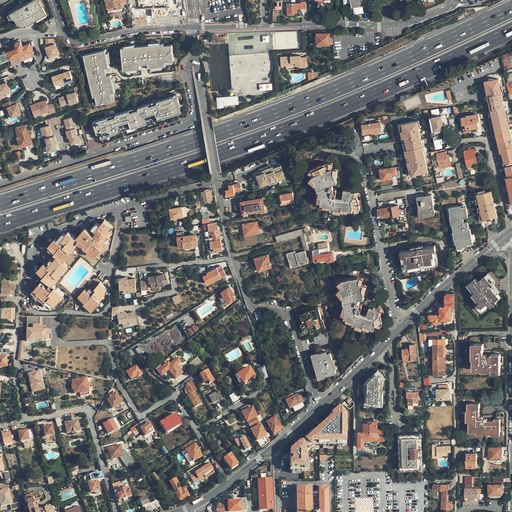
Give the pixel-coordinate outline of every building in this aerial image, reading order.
[(35,18),(45,12),(38,0),(31,0),(27,3),(25,1),(17,5),(19,7),(9,13),(12,17),(14,18),(17,23),(23,25),(29,21),(28,19),(31,18),(32,21),(36,19),(35,18)] [(123,7),(121,0),(105,0),(107,9),(117,6),(117,8),(123,7)] [(298,9),(298,4),(288,4),(288,13),(298,12),(298,9)] [(19,7),(17,5),(14,7),(14,8),(6,13),(10,21),(14,18),(12,17),(9,13),(19,7)] [(330,44),(330,33),(317,33),(317,44),(330,44)] [(215,43),(227,42),(226,34),(214,35),(215,43)] [(53,38),(45,38),(45,46),(49,56),(59,53),(53,38)] [(12,63),(34,54),(30,43),(23,45),(21,41),(16,43),(18,48),(5,52),(5,51),(1,52),(2,53),(0,54),(0,62),(4,60),(7,59),(11,58),(12,63)] [(165,62),(173,61),(172,45),(163,46),(163,44),(160,44),(149,45),(135,46),(125,47),(121,48),(124,70),(128,70),(138,69),(141,69),(141,65),(144,64),(148,64),(149,68),(152,68),(162,67),(165,66),(165,64),(165,62)] [(98,103),(114,100),(112,92),(114,91),(116,91),(116,89),(113,78),(112,74),(108,75),(107,71),(106,67),(110,66),(109,63),(107,53),(106,49),(84,54),(85,57),(87,68),(91,82),(93,92),(94,96),(96,95),(98,103)] [(300,57),(300,55),(281,56),(282,65),(296,64),(296,66),(306,66),(306,57),(300,57)] [(70,69),(61,73),(64,81),(73,78),(70,69)] [(61,73),(52,76),(55,85),(60,83),(61,85),(65,84),(64,81),(61,73)] [(9,91),(6,82),(0,84),(0,98),(5,97),(4,93),(9,91)] [(82,83),(74,86),(76,90),(59,96),(62,104),(70,101),(71,103),(79,100),(77,95),(78,95),(77,93),(79,92),(78,90),(83,88),(82,83)] [(158,118),(180,111),(179,106),(180,106),(177,96),(173,97),(173,95),(156,100),(157,102),(149,105),(148,103),(138,106),(139,107),(130,110),(130,109),(116,113),(116,115),(108,118),(108,116),(93,121),(97,133),(100,132),(102,137),(121,130),(119,123),(130,120),(132,127),(147,122),(145,114),(155,111),(158,118)] [(218,96),(218,107),(225,107),(224,105),(240,103),(239,95),(218,96)] [(17,103),(15,98),(2,104),(3,109),(7,107),(10,112),(11,117),(21,113),(19,108),(17,103)] [(48,104),(46,99),(37,102),(35,103),(30,105),(34,113),(41,110),(42,113),(49,110),(51,112),(56,110),(52,102),(48,104)] [(63,113),(56,116),(58,124),(65,122),(64,119),(63,113)] [(461,117),(463,129),(473,128),(479,127),(477,119),(479,119),(478,113),(466,115),(467,116),(461,117)] [(383,116),(383,122),(384,123),(391,122),(390,114),(383,116)] [(435,143),(447,141),(442,114),(431,116),(435,143)] [(56,116),(48,119),(50,124),(50,126),(58,124),(56,116)] [(74,116),(64,119),(65,122),(66,127),(73,125),(76,124),(74,116)] [(403,122),(405,136),(421,133),(420,129),(417,130),(417,127),(420,126),(418,119),(403,122)] [(382,130),(381,122),(381,121),(362,124),(363,133),(372,132),(378,131),(382,130)] [(32,142),(27,123),(17,126),(16,126),(19,134),(17,135),(20,146),(32,142)] [(50,124),(41,127),(43,135),(46,134),(52,132),(50,126),(50,124)] [(74,128),(67,130),(66,131),(68,139),(69,138),(78,136),(75,128),(74,128)] [(511,195),(511,199),(511,146),(510,142),(511,141),(511,139),(511,134),(510,128),(497,131),(497,135),(499,134),(500,138),(502,137),(503,140),(504,140),(505,143),(500,145),(502,153),(504,152),(505,159),(507,159),(508,162),(509,166),(510,169),(508,170),(509,177),(507,178),(509,185),(511,184),(511,195)] [(405,136),(406,141),(409,156),(423,154),(423,153),(425,153),(425,152),(423,145),(422,138),(421,133),(405,136)] [(47,138),(45,138),(48,146),(56,144),(57,143),(54,135),(53,136),(47,138)] [(78,136),(69,138),(71,144),(81,142),(79,135),(78,136)] [(48,146),(46,146),(49,154),(58,151),(56,144),(48,146)] [(475,152),(477,152),(477,148),(464,150),(467,164),(476,162),(475,152)] [(448,156),(447,154),(446,149),(437,150),(440,167),(451,165),(450,156),(448,156)] [(428,171),(427,164),(424,165),(424,162),(426,161),(425,153),(423,153),(423,154),(409,156),(410,160),(410,163),(412,174),(428,171)] [(330,161),(328,161),(312,167),(310,170),(314,173),(311,178),(314,180),(317,186),(319,185),(321,191),(319,192),(322,198),(321,203),(330,205),(330,207),(341,209),(342,207),(353,208),(354,203),(359,204),(360,199),(357,194),(355,194),(355,191),(351,190),(351,189),(349,188),(349,190),(344,189),(344,192),(337,191),(337,188),(336,188),(334,187),(333,186),(332,185),(331,185),(330,184),(332,183),(335,182),(335,180),(336,179),(334,171),(334,168),(330,167),(329,166),(330,161)] [(259,178),(262,185),(265,184),(269,182),(270,184),(274,182),(278,181),(278,180),(283,179),(286,178),(282,165),(269,169),(269,168),(263,170),(263,171),(255,174),(256,178),(259,178)] [(398,166),(391,167),(392,177),(400,176),(398,166)] [(382,179),(392,177),(391,167),(387,168),(381,169),(381,170),(379,170),(380,176),(382,176),(382,179)] [(240,183),(227,185),(227,189),(226,189),(227,195),(235,194),(235,191),(241,190),(240,183)] [(213,202),(211,188),(201,190),(202,196),(203,196),(205,204),(213,202)] [(477,193),(481,210),(482,215),(483,218),(491,216),(497,215),(494,203),(491,203),(490,200),(493,199),(491,189),(485,191),(479,193),(477,193)] [(281,199),(280,199),(281,205),(294,203),(292,192),(280,195),(281,199)] [(432,194),(417,196),(419,208),(422,208),(423,214),(435,212),(432,194)] [(397,198),(398,198),(405,197),(407,205),(408,205),(407,196),(397,198)] [(248,199),(241,201),(243,214),(251,212),(251,213),(259,211),(266,209),(263,197),(257,198),(256,197),(248,199)] [(401,206),(407,205),(405,197),(398,198),(398,202),(400,202),(401,206)] [(467,204),(449,207),(455,249),(464,248),(464,246),(473,244),(470,221),(465,221),(464,217),(468,216),(467,204)] [(393,216),(401,214),(400,211),(401,211),(401,208),(399,208),(399,205),(378,208),(380,217),(393,215),(393,216)] [(172,219),(184,217),(182,207),(170,209),(172,219)] [(258,228),(262,227),(261,220),(243,223),(245,235),(259,233),(258,228)] [(78,242),(81,243),(82,243),(84,241),(87,244),(85,246),(90,251),(91,250),(95,254),(102,247),(100,245),(106,239),(104,237),(111,230),(110,229),(108,228),(111,224),(107,221),(97,232),(94,229),(90,233),(87,230),(77,240),(79,241),(78,242)] [(208,223),(209,230),(211,230),(212,234),(212,237),(220,236),(217,222),(208,223)] [(158,250),(157,227),(125,229),(125,236),(123,236),(123,244),(121,244),(121,252),(158,250)] [(301,234),(306,250),(309,249),(305,235),(304,228),(299,229),(276,235),(276,236),(278,241),(301,234)] [(113,232),(111,230),(104,237),(106,239),(113,232)] [(47,245),(48,246),(55,252),(54,253),(56,256),(62,260),(78,242),(79,241),(77,240),(67,231),(65,233),(63,231),(56,238),(54,237),(47,245)] [(196,234),(182,236),(177,236),(179,248),(197,245),(196,234)] [(213,241),(210,241),(212,248),(213,248),(214,252),(223,250),(220,236),(212,237),(213,241)] [(64,262),(81,243),(78,242),(62,260),(64,262)] [(411,249),(400,251),(402,257),(405,257),(407,267),(414,266),(415,268),(427,265),(427,263),(436,262),(434,251),(436,251),(435,245),(424,247),(423,246),(411,249)] [(53,254),(54,253),(55,252),(48,246),(46,248),(52,253),(51,254),(52,255),(53,254)] [(328,258),(329,260),(335,259),(334,251),(329,252),(328,247),(319,249),(313,249),(313,250),(315,259),(315,260),(328,258)] [(309,262),(306,250),(296,252),(296,250),(287,253),(292,266),(309,262)] [(405,257),(402,257),(404,271),(415,269),(415,271),(428,268),(427,266),(439,264),(436,251),(434,251),(436,262),(427,263),(427,265),(415,268),(414,266),(407,267),(405,257)] [(256,257),(259,267),(266,266),(266,268),(272,266),(269,253),(256,257)] [(64,262),(62,260),(56,256),(53,260),(51,259),(47,264),(46,263),(38,272),(39,272),(45,278),(44,279),(49,284),(52,286),(53,285),(66,270),(65,269),(68,266),(64,262)] [(219,271),(217,267),(207,272),(208,273),(204,275),(208,284),(226,275),(223,269),(219,271)] [(476,277),(467,285),(473,293),(471,295),(478,303),(476,305),(481,311),(489,305),(491,308),(498,303),(496,301),(500,298),(497,294),(500,291),(501,279),(492,269),(478,280),(476,277)] [(68,271),(66,270),(53,285),(55,286),(68,271)] [(164,274),(149,276),(150,282),(151,282),(152,286),(153,286),(154,291),(161,289),(161,285),(164,284),(163,280),(165,279),(164,274)] [(127,279),(127,277),(127,276),(124,276),(124,277),(119,278),(120,289),(128,288),(128,291),(136,290),(135,277),(132,278),(127,279)] [(346,311),(345,317),(347,317),(354,320),(353,322),(363,325),(364,323),(375,327),(377,322),(382,324),(383,321),(382,314),(380,314),(381,310),(377,309),(378,307),(375,307),(374,307),(370,306),(369,309),(362,307),(362,303),(361,303),(360,302),(360,301),(359,300),(357,300),(357,299),(358,299),(358,298),(363,297),(362,295),(364,295),(363,287),(364,284),(360,282),(360,280),(361,277),(358,276),(342,279),(340,281),(343,285),(340,289),(342,291),(343,298),(346,298),(347,303),(345,304),(346,311)] [(0,293),(0,294),(0,296),(6,296),(6,294),(8,295),(14,295),(14,285),(17,285),(18,281),(8,280),(7,284),(0,284),(0,287),(0,293)] [(95,306),(96,307),(101,301),(99,300),(102,296),(105,293),(103,292),(102,291),(105,287),(100,282),(94,289),(91,287),(87,292),(84,290),(78,297),(85,303),(83,305),(91,311),(95,306)] [(57,300),(63,293),(55,286),(53,285),(52,286),(49,284),(47,286),(44,284),(43,285),(40,283),(32,292),(46,304),(47,303),(52,308),(58,301),(57,300)] [(223,303),(227,301),(228,300),(230,302),(236,298),(234,295),(235,294),(230,286),(221,292),(223,295),(219,297),(223,303)] [(424,321),(433,321),(441,320),(451,320),(451,311),(455,311),(455,293),(447,293),(445,295),(445,306),(440,307),(440,314),(424,315),(424,321)] [(173,296),(175,303),(183,301),(181,294),(173,296)] [(175,317),(165,303),(114,336),(116,345),(120,352),(157,328),(175,317)] [(14,309),(1,308),(1,319),(14,320),(14,309)] [(304,324),(305,329),(312,328),(313,328),(325,325),(324,319),(322,319),(319,308),(302,313),(305,324),(304,324)] [(42,329),(42,318),(30,318),(30,329),(42,329)] [(51,330),(42,329),(30,329),(27,329),(27,341),(35,341),(35,340),(50,340),(51,330)] [(434,346),(434,357),(446,357),(446,338),(429,338),(430,345),(434,346)] [(277,341),(274,342),(266,344),(269,355),(272,354),(273,357),(280,355),(279,352),(282,351),(279,341),(277,341)] [(501,353),(492,353),(493,355),(493,359),(482,358),(482,352),(484,352),(484,343),(475,343),(475,359),(474,359),(474,367),(481,367),(482,368),(492,368),(492,370),(501,370),(501,353)] [(410,344),(410,347),(402,348),(403,358),(408,357),(408,359),(411,358),(411,360),(417,359),(416,344),(410,344)] [(139,356),(144,353),(140,346),(136,349),(136,351),(139,356)] [(327,353),(326,351),(319,353),(315,354),(316,359),(315,360),(318,372),(320,372),(321,376),(336,372),(331,352),(327,353)] [(168,362),(166,364),(159,369),(157,371),(162,376),(169,371),(176,379),(183,373),(177,365),(181,362),(178,357),(170,364),(168,362)] [(198,357),(193,361),(197,366),(202,361),(198,357)] [(446,375),(446,357),(434,357),(434,368),(430,368),(430,375),(446,375)] [(182,362),(178,365),(184,371),(187,368),(182,362)] [(136,366),(126,372),(131,379),(137,376),(137,377),(142,375),(136,366)] [(264,366),(258,370),(263,381),(267,378),(264,366)] [(238,373),(238,375),(243,383),(245,384),(248,382),(248,380),(250,379),(253,379),(254,378),(254,376),(249,368),(242,373),(241,371),(238,373)] [(365,377),(365,405),(382,405),(383,371),(373,370),(373,377),(365,377)] [(40,371),(28,374),(32,392),(44,389),(40,371)] [(209,384),(211,383),(213,382),(207,372),(206,372),(199,376),(203,383),(207,380),(209,384)] [(240,385),(243,383),(238,375),(235,377),(240,385)] [(193,385),(196,384),(191,376),(184,382),(187,387),(185,388),(185,389),(183,390),(185,392),(186,391),(189,395),(187,396),(194,407),(201,403),(194,391),(196,390),(193,385)] [(80,393),(80,394),(88,392),(86,378),(72,380),(73,385),(71,385),(72,390),(74,390),(75,394),(80,393)] [(450,399),(450,384),(439,385),(439,388),(437,389),(437,399),(450,399)] [(113,389),(109,390),(105,397),(112,408),(122,403),(113,389)] [(417,392),(407,392),(407,396),(407,397),(408,397),(408,404),(414,404),(414,402),(419,402),(419,399),(420,399),(420,396),(418,396),(418,392),(417,392)] [(213,403),(219,399),(215,393),(209,397),(213,403)] [(300,394),(286,401),(290,409),(304,402),(300,394)] [(253,409),(255,407),(253,402),(248,405),(249,409),(242,413),(246,422),(247,422),(250,429),(251,428),(260,424),(256,417),(257,417),(253,409)] [(480,403),(471,403),(471,410),(470,410),(469,430),(477,430),(477,431),(492,431),(492,432),(501,433),(501,418),(495,418),(495,422),(477,422),(478,411),(480,411),(480,403)] [(275,417),(267,424),(273,434),(282,429),(278,422),(280,420),(277,408),(272,412),(275,417)] [(347,418),(348,418),(348,413),(348,408),(342,408),(342,413),(339,413),(339,419),(340,419),(340,421),(347,420),(347,418)] [(327,409),(326,409),(317,417),(318,434),(324,434),(324,433),(328,433),(328,437),(330,437),(330,441),(333,441),(333,426),(328,426),(327,409)] [(161,423),(167,432),(181,423),(176,414),(161,423)] [(104,424),(108,430),(109,433),(120,427),(115,417),(112,419),(104,424)] [(147,419),(140,423),(140,424),(141,425),(140,426),(141,427),(141,428),(145,436),(149,433),(147,430),(152,427),(147,419)] [(77,420),(65,423),(67,433),(81,430),(80,425),(78,426),(77,420)] [(340,428),(349,428),(349,420),(347,420),(340,421),(340,428)] [(364,439),(378,439),(378,429),(377,420),(369,420),(369,422),(364,422),(364,431),(359,431),(359,447),(365,447),(364,439)] [(262,428),(265,426),(264,423),(263,422),(260,424),(251,428),(252,430),(251,431),(259,447),(262,447),(269,442),(265,434),(267,433),(266,430),(263,431),(262,428)] [(52,435),(53,435),(52,426),(43,427),(45,437),(52,435)] [(377,441),(381,441),(386,442),(386,429),(378,429),(378,439),(377,441)] [(22,432),(19,432),(21,442),(33,439),(31,430),(22,432)] [(308,432),(308,434),(304,434),(305,444),(309,443),(309,444),(315,444),(314,431),(308,432)] [(4,434),(4,432),(1,433),(4,447),(11,445),(11,448),(16,447),(14,437),(12,438),(11,433),(4,434)] [(422,433),(402,434),(402,436),(418,436),(419,446),(422,446),(422,433)] [(423,457),(419,457),(420,467),(404,468),(402,436),(402,434),(399,434),(400,470),(423,470),(423,457)] [(238,436),(234,438),(237,445),(242,443),(245,449),(249,447),(243,436),(239,438),(238,436)] [(420,467),(419,457),(419,446),(418,436),(402,436),(404,468),(420,467)] [(189,463),(202,455),(193,441),(181,447),(183,450),(185,449),(186,450),(182,452),(189,463)] [(129,457),(133,454),(127,443),(121,445),(122,450),(125,450),(129,457)] [(438,444),(433,444),(433,454),(438,454),(438,456),(443,456),(448,455),(448,452),(452,452),(452,446),(438,446),(438,444)] [(123,456),(122,450),(121,445),(109,448),(111,459),(123,456)] [(489,459),(502,459),(502,446),(489,446),(489,459)] [(477,467),(477,453),(467,452),(467,459),(466,460),(466,467),(477,467)] [(238,464),(231,454),(224,459),(231,469),(238,464)] [(388,466),(388,457),(359,456),(359,466),(388,466)] [(318,470),(317,459),(307,459),(307,470),(318,470)] [(195,471),(193,468),(187,472),(193,482),(198,479),(203,476),(205,478),(214,473),(208,463),(195,471)] [(89,476),(84,477),(86,483),(88,482),(91,492),(94,492),(94,493),(97,494),(100,493),(97,481),(102,479),(100,473),(94,475),(94,474),(89,475),(89,476)] [(507,478),(507,474),(493,474),(493,482),(504,482),(504,478),(507,478)] [(176,477),(170,480),(177,495),(179,499),(189,495),(185,487),(181,489),(179,484),(180,484),(176,477)] [(273,509),(271,479),(258,480),(259,510),(273,509)] [(121,485),(120,481),(113,484),(116,496),(118,501),(131,496),(128,487),(126,488),(125,486),(119,488),(119,486),(121,485)] [(448,500),(448,483),(434,483),(434,489),(442,489),(441,511),(451,511),(452,500),(448,500)] [(504,489),(504,483),(489,484),(489,495),(503,494),(503,490),(504,489)] [(311,511),(311,497),(311,487),(296,487),(296,511),(311,511)] [(329,511),(329,488),(318,488),(319,498),(318,511),(329,511)] [(478,489),(465,488),(464,497),(477,497),(478,497),(479,497),(479,496),(480,495),(479,494),(478,493),(478,489)] [(10,489),(0,490),(0,502),(1,507),(11,505),(12,510),(21,508),(20,502),(13,504),(10,489)] [(27,505),(29,511),(52,511),(50,506),(38,510),(36,504),(39,503),(38,500),(42,498),(40,492),(37,493),(37,492),(33,494),(33,492),(28,492),(24,494),(28,505),(27,505)] [(146,497),(137,501),(138,505),(141,504),(142,507),(144,506),(146,511),(148,511),(159,507),(157,501),(149,504),(146,497)] [(242,511),(241,500),(228,501),(228,511),(242,511)]
